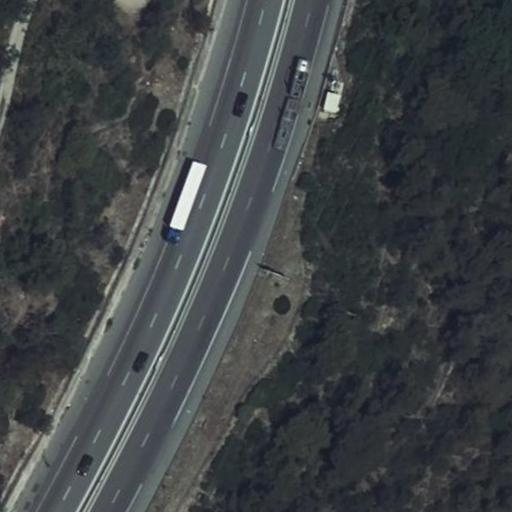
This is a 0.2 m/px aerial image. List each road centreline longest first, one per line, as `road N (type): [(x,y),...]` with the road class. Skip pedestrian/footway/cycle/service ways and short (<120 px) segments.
road 1 (motorway): [(265,0),(184,246),(56,511)]
road 2 (motorway): [(108,511),(225,267),(313,0)]
